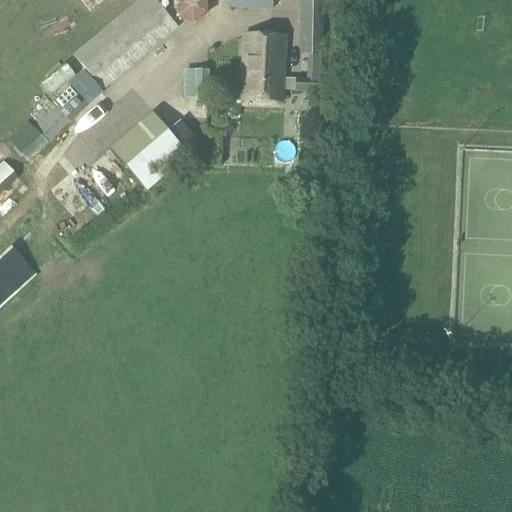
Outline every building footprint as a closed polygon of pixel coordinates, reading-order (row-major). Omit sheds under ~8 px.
[(15,151),(29,164),(46,145),(47,146),(102,92),(177,29),(153,0),(138,0),(72,56),(79,66),(72,72),(81,83),(55,107),(31,132),(15,151)] [(202,0),(175,0),(178,19),(192,25),(204,14),(202,0)] [(272,11),(272,0),(228,0),(228,9),(272,11)] [(300,0),(300,80),(294,79),(284,80),(286,40),(243,37),(239,100),(283,103),(283,92),(318,94),(319,81),(320,55),(322,55),(322,0),(300,0)] [(208,71),(193,71),(193,99),(208,99),(208,71)] [(145,194),(188,157),(151,114),(108,149),(145,194)] [(230,157),(256,159),(257,137),(231,135),(230,157)] [(0,196),(19,179),(3,163),(0,166),(0,196)]
